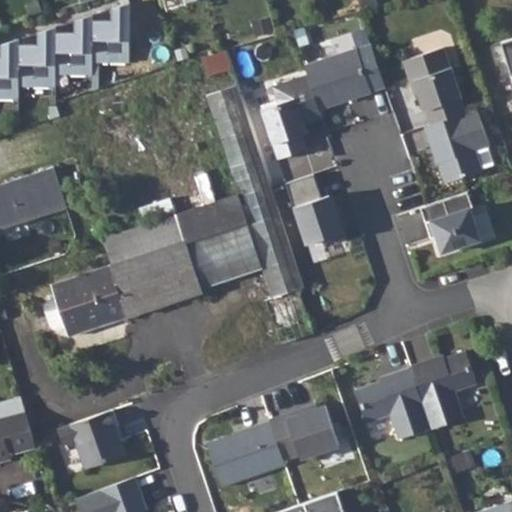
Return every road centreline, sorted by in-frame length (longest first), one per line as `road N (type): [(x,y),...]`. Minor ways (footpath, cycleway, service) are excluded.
road 1 (residential): [(203,511),(182,446),(182,426),(200,402),(410,313)]
road 2 (residential): [(373,145),(367,175),(410,313)]
